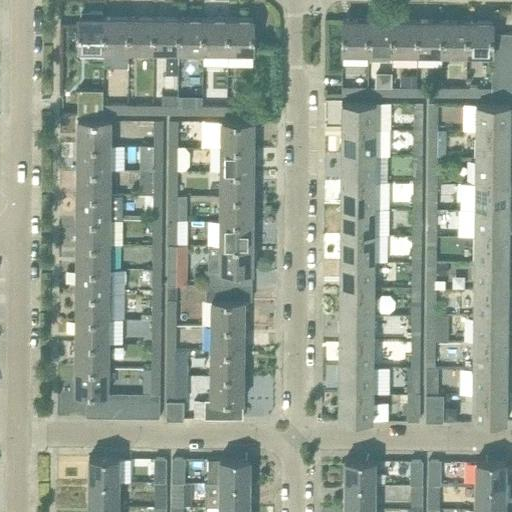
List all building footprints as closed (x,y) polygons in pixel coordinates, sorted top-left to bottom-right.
[(103,49),(103,16),(102,16),(102,10),(90,10),(89,16),(79,16),(78,49),(103,49)] [(392,52),(393,19),(393,13),(378,13),(378,19),(368,19),(367,52),(392,52)] [(128,49),(128,17),(103,16),(103,49),(128,49)] [(153,49),(153,17),(128,17),(128,49),(153,49)] [(178,50),(178,17),(153,17),(153,49),(178,50)] [(203,50),(203,17),(178,17),(178,50),(203,50)] [(228,50),(228,18),(203,17),(203,50),(228,50)] [(253,18),(228,18),(228,50),(253,50),(253,18)] [(367,52),(368,19),(343,19),(342,51),(367,52)] [(417,52),(418,19),(393,19),(392,52),(417,52)] [(442,52),(443,20),(418,19),(417,52),(442,52)] [(467,52),(468,20),(443,20),(442,52),(467,52)] [(492,32),(493,20),(468,20),(467,52),(492,53),(492,42),(492,32)] [(511,42),(511,31),(492,32),(492,42),(511,42)] [(511,53),(511,42),(492,42),(492,53),(511,53)] [(511,63),(511,53),(492,53),(492,63),(511,63)] [(511,74),(511,63),(492,63),(492,74),(511,74)] [(511,84),(511,74),(492,74),(492,84),(511,84)] [(511,95),(511,84),(492,84),(492,86),(492,95),(511,95)] [(367,94),(367,85),(342,85),(342,94),(367,94)] [(392,95),(392,85),(367,85),(367,94),(392,95)] [(417,95),(417,86),(392,85),(392,95),(417,95)] [(442,95),(441,86),(417,86),(417,95),(442,95)] [(466,95),(466,86),(441,86),(442,95),(466,95)] [(492,95),(492,86),(466,86),(466,95),(492,95)] [(78,112),(103,112),(103,103),(103,93),(103,89),(78,88),(78,103),(78,112)] [(376,101),(362,101),(342,100),(341,128),(375,128),(376,101)] [(423,101),(413,101),(390,101),(390,113),(413,114),(413,128),(422,128),(423,101)] [(429,101),(428,128),(437,129),(438,101),(429,101)] [(510,129),(510,102),(476,102),(476,129),(510,129)] [(128,112),(128,103),(103,103),(103,112),(128,112)] [(153,113),(153,103),(128,103),(128,112),(153,113)] [(177,113),(177,104),(162,103),(153,103),(153,113),(177,113)] [(202,113),(202,104),(177,104),(177,113),(202,113)] [(227,113),(227,104),(202,104),(202,113),(227,113)] [(254,114),(254,105),(227,104),(227,113),(254,114)] [(110,118),(98,118),(78,118),(77,143),(110,143),(110,118)] [(163,144),(163,119),(138,118),(138,126),(154,126),(153,143),(163,144)] [(169,119),(169,144),(178,144),(178,119),(169,119)] [(253,145),(254,120),(221,119),(221,144),(253,145)] [(375,154),(375,128),(341,128),(341,154),(375,154)] [(422,155),(422,128),(413,128),(413,155),(422,155)] [(437,155),(437,129),(428,128),(428,155),(437,155)] [(509,156),(510,129),(476,129),(475,155),(509,156)] [(110,168),(110,143),(77,143),(77,168),(110,168)] [(162,168),(163,144),(153,143),(153,168),(162,168)] [(186,144),(178,144),(169,144),(168,169),(178,169),(186,169),(190,165),(190,148),(186,144)] [(253,170),(253,145),(221,144),(221,169),(253,170)] [(375,181),(375,154),(341,154),(341,181),(375,181)] [(422,181),(422,155),(413,155),(412,181),(422,181)] [(437,181),(437,155),(428,155),(428,181),(437,181)] [(509,182),(509,156),(475,155),(475,182),(509,182)] [(110,193),(110,168),(77,168),(77,193),(110,193)] [(162,193),(162,168),(153,168),(153,193),(162,193)] [(177,194),(178,169),(168,169),(168,194),(177,194)] [(253,195),(253,170),(221,169),(220,194),(253,195)] [(374,207),(375,181),(341,181),(341,207),(374,207)] [(422,208),(422,181),(412,181),(412,208),(422,208)] [(437,208),(437,181),(428,181),(427,208),(437,208)] [(509,209),(509,182),(475,182),(475,208),(509,209)] [(109,218),(110,193),(77,193),(77,217),(109,218)] [(162,193),(153,193),(133,193),(133,201),(145,201),(145,205),(153,205),(153,218),(162,218),(162,193)] [(177,219),(177,194),(168,194),(168,219),(177,219)] [(253,220),(253,195),(220,194),(220,219),(253,220)] [(374,234),(374,207),(341,207),(340,234),(374,234)] [(421,234),(422,208),(412,208),(412,234),(421,234)] [(436,234),(437,208),(427,208),(427,234),(436,234)] [(508,235),(509,209),(475,208),(474,235),(508,235)] [(109,243),(109,218),(77,217),(77,242),(109,243)] [(162,243),(162,218),(153,218),(152,243),(162,243)] [(177,244),(177,219),(168,219),(168,244),(177,244)] [(252,245),(253,220),(220,219),(220,244),(252,245)] [(374,260),(374,234),(340,234),(340,260),(374,260)] [(374,234),(374,260),(386,261),(387,234),(374,234)] [(421,260),(421,234),(412,234),(411,260),(421,260)] [(436,260),(436,234),(427,234),(427,260),(436,260)] [(508,262),(508,235),(474,235),(474,261),(508,262)] [(109,268),(109,243),(77,242),(76,267),(109,268)] [(161,268),(162,243),(152,243),(152,268),(161,268)] [(177,284),(177,244),(168,244),(167,284),(177,284)] [(252,270),(252,245),(220,244),(220,269),(206,269),(206,284),(232,284),(232,270),(252,270)] [(374,287),(374,260),(340,260),(340,287),(374,287)] [(421,287),(421,260),(411,260),(411,287),(421,287)] [(436,287),(436,260),(427,260),(427,287),(436,287)] [(508,288),(508,262),(474,261),(474,288),(508,288)] [(109,293),(109,268),(76,267),(76,292),(109,293)] [(161,293),(161,268),(152,268),(152,293),(161,293)] [(232,299),(232,284),(206,284),(206,299),(211,299),(211,324),(244,324),(244,299),(232,299)] [(373,313),(374,287),(340,287),(339,313),(373,313)] [(420,313),(421,287),(411,287),(411,313),(420,313)] [(435,313),(436,287),(427,287),(426,313),(435,313)] [(507,315),(508,288),(474,288),(473,314),(507,315)] [(108,317),(109,293),(76,292),(76,317),(108,317)] [(161,318),(161,293),(152,293),(152,318),(161,318)] [(176,297),(167,297),(167,323),(176,323),(176,297)] [(373,340),(373,313),(339,313),(339,340),(373,340)] [(420,340),(420,313),(411,313),(410,339),(420,340)] [(435,340),(435,313),(426,313),(426,340),(435,340)] [(507,341),(507,315),(473,314),(473,341),(507,341)] [(108,331),(108,317),(76,317),(76,342),(108,342),(119,342),(119,331),(108,331)] [(160,343),(161,318),(152,318),(130,318),(129,327),(151,327),(151,343),(160,343)] [(176,348),(176,323),(167,323),(167,348),(176,348)] [(243,349),(244,324),(211,324),(211,349),(243,349)] [(420,366),(420,340),(410,339),(410,366),(420,366)] [(373,367),(373,340),(339,340),(339,366),(373,367)] [(435,366),(435,340),(426,340),(426,366),(435,366)] [(507,368),(507,341),(473,341),(473,368),(507,368)] [(108,367),(108,342),(76,342),(75,367),(108,367)] [(160,368),(160,343),(151,343),(151,368),(160,368)] [(176,374),(176,348),(167,348),(166,373),(176,374)] [(243,374),(243,349),(211,349),(211,374),(243,374)] [(372,393),(373,367),(339,366),(339,393),(372,393)] [(420,392),(420,366),(410,366),(407,366),(407,379),(407,392),(420,392)] [(439,366),(435,366),(426,366),(425,392),(438,392),(439,366)] [(108,392),(108,367),(75,367),(75,392),(86,392),(97,392),(107,392),(108,392)] [(160,393),(160,368),(151,368),(151,392),(160,392),(160,393)] [(506,394),(507,368),(473,368),(472,394),(506,394)] [(175,398),(176,374),(166,373),(166,398),(175,398)] [(243,399),(243,374),(211,374),(210,398),(204,398),(204,417),(231,417),(231,399),(243,399)] [(96,416),(97,392),(86,392),(86,416),(96,416)] [(107,416),(107,392),(97,392),(96,416),(107,416)] [(118,392),(108,392),(107,392),(107,416),(117,416),(118,392)] [(128,416),(128,392),(118,392),(117,416),(128,416)] [(138,416),(139,392),(128,392),(128,416),(138,416)] [(149,417),(149,392),(139,392),(138,416),(149,417)] [(159,417),(160,393),(160,392),(151,392),(149,392),(149,417),(159,417)] [(419,419),(419,399),(420,392),(407,392),(407,419),(419,419)] [(443,392),(438,392),(425,392),(425,420),(443,420),(443,392)] [(372,419),(372,399),(372,393),(339,393),(338,419),(372,419)] [(506,420),(506,394),(472,394),(472,420),(506,420)] [(184,418),(184,398),(175,398),(166,398),(166,417),(184,418)] [(119,480),(119,456),(89,456),(89,480),(119,480)] [(154,481),(155,481),(166,481),(167,456),(154,456),(154,481)] [(184,482),(185,457),(173,457),(172,481),(184,482)] [(249,481),(250,457),(219,457),(219,481),(249,481)] [(375,483),(375,459),(345,458),(344,483),(375,483)] [(410,484),(411,484),(422,484),(422,459),(410,459),(410,484)] [(441,459),(428,459),(428,483),(440,483),(441,459)] [(505,484),(506,460),(475,459),(475,484),(505,484)] [(118,505),(119,480),(89,480),(88,505),(118,505)] [(166,505),(166,481),(155,481),(154,505),(166,505)] [(192,482),(184,482),(172,481),(172,505),(183,505),(192,505),(192,482)] [(249,481),(219,481),(205,481),(205,505),(219,505),(249,505),(249,481)] [(375,507),(375,483),(344,483),(344,507),(375,507)] [(440,508),(440,483),(428,483),(428,508),(440,508)] [(422,507),(422,484),(411,484),(411,507),(422,507)] [(505,508),(505,484),(475,484),(475,508),(505,508)]
